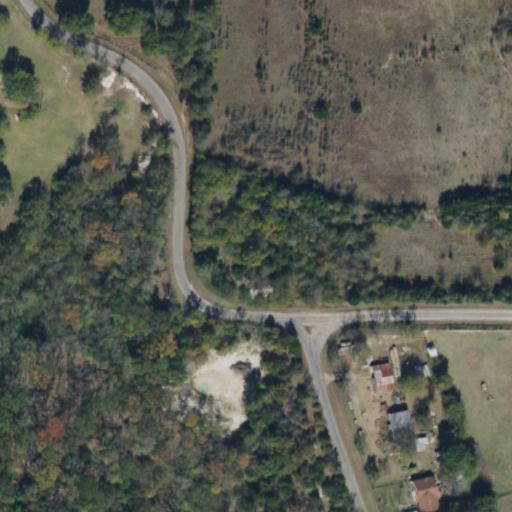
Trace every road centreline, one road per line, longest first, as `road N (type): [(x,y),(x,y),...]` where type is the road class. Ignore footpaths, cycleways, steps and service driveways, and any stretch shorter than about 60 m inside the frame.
road 1 (residential): [(305,319),(233,315),(193,300),(176,257),(181,157),(169,113),(149,85),(51,30),(24,0)]
road 2 (residential): [(511,313),(305,319)]
road 3 (residential): [(361,511),(323,407),(305,319)]
